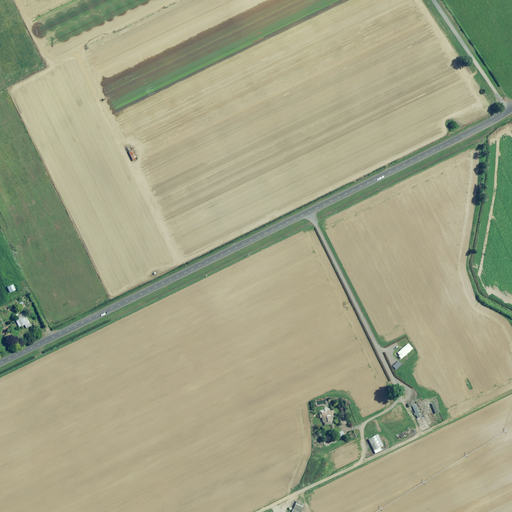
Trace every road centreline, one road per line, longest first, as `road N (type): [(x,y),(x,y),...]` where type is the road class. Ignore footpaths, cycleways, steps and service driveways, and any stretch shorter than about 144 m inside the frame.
road 1 (tertiary): [(508,111),(0,363)]
road 2 (unclassified): [(508,111),(434,0)]
